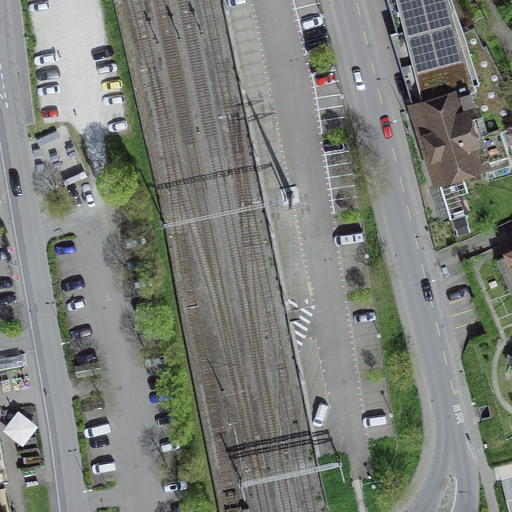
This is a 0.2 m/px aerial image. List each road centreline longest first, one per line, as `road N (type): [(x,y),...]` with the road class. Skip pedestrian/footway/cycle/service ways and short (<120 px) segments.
road 1 (tertiary): [(347,0),(454,438),(444,511)]
road 2 (residential): [(75,511),(0,35)]
